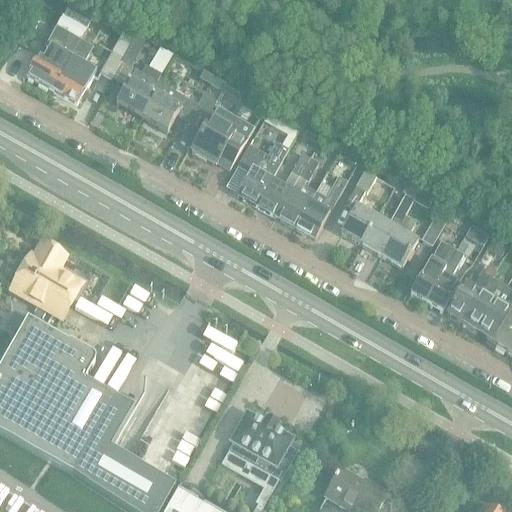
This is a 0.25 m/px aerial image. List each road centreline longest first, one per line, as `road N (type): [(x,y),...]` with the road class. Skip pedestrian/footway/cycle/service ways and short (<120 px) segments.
road 1 (secondary): [(511,429),(0,137)]
road 2 (residential): [(511,379),(0,92)]
